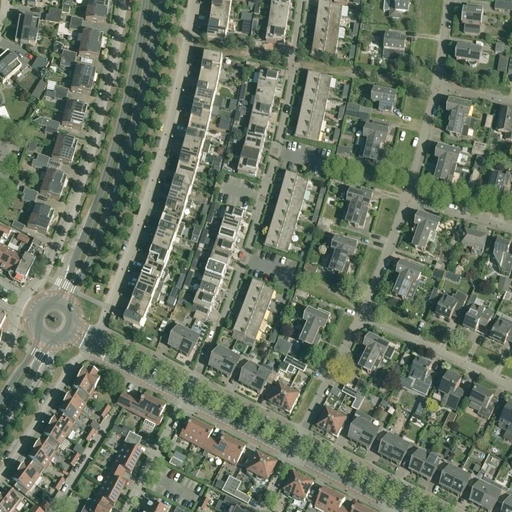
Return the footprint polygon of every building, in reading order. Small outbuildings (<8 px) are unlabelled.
[(103,0),(88,0),(87,9),(107,12),(109,1),(103,0)] [(290,0),(287,0),(272,0),(271,9),(289,12),(290,0)] [(384,0),(384,12),(390,12),(390,18),(402,19),(402,13),(409,14),(410,1),(403,1),(403,0),(384,0)] [(511,4),(496,2),(495,10),(511,12),(511,4)] [(213,3),(212,11),(210,11),(209,17),(229,20),(231,5),(213,3)] [(319,4),(318,15),(341,18),(343,7),(329,5),(319,4)] [(464,11),(462,25),(465,25),(465,30),(464,34),(480,36),(481,27),(482,27),(484,13),(482,13),(482,8),(467,6),(467,9),(468,9),(468,11),(464,11)] [(87,9),(85,21),(105,24),(107,12),(87,9)] [(289,12),(271,9),(270,20),(287,23),(289,12)] [(48,16),(60,18),(61,12),(49,10),(48,16)] [(318,15),(316,26),(340,29),(341,18),(318,15)] [(59,25),(60,23),(60,18),(48,16),(46,16),(45,22),(59,25)] [(210,23),(209,31),(227,34),(229,20),(209,17),(208,22),(210,23)] [(71,18),(70,24),(82,27),(83,21),(71,18)] [(19,19),(17,31),(37,34),(39,22),(19,19)] [(268,32),(286,34),(287,23),(270,20),(268,32)] [(70,24),(69,30),(81,33),(82,27),(70,24)] [(316,31),(315,37),(338,40),(340,29),(316,26),(316,31)] [(17,31),(14,43),(35,47),(37,34),(17,31)] [(208,41),(225,44),(227,34),(209,31),(208,41)] [(266,43),(284,46),(286,34),(268,32),(266,43)] [(83,33),(81,44),(101,48),(103,37),(83,33)] [(386,34),(384,50),(383,60),(403,63),(404,53),(406,41),(402,40),(402,36),(386,34)] [(315,37),(313,47),(336,50),(338,40),(315,37)] [(249,48),(262,50),(263,44),(250,42),(249,48)] [(81,44),(78,56),(98,60),(101,48),(81,44)] [(497,44),(495,52),(509,55),(510,47),(497,44)] [(456,61),(468,63),(468,65),(469,65),(470,67),(472,68),(475,67),(477,66),(478,64),(479,65),(481,52),(471,50),(472,48),(467,46),(467,47),(467,49),(459,48),(456,61)] [(311,58),(334,62),(336,50),(313,47),(311,58)] [(63,52),(62,58),(63,58),(63,59),(75,62),(76,55),(63,52)] [(7,53),(0,59),(0,63),(12,77),(19,70),(22,73),(29,67),(20,61),(17,64),(7,53)] [(223,59),(205,55),(203,65),(221,68),(223,59)] [(38,57),(35,63),(45,69),(49,64),(38,57)] [(508,59),(500,58),(497,73),(506,74),(508,59)] [(74,68),(75,62),(63,59),(62,65),(74,68)] [(0,63),(0,82),(2,85),(12,77),(0,63)] [(35,63),(31,68),(42,75),(45,69),(35,63)] [(258,72),(259,66),(247,63),(245,69),(258,72)] [(203,65),(201,74),(200,73),(199,79),(218,83),(221,68),(203,65)] [(76,68),(73,80),(93,84),(96,73),(76,68)] [(283,71),(280,83),(286,84),(289,72),(283,71)] [(270,76),(261,74),(261,76),(257,75),(255,85),(259,85),(276,89),(279,76),(271,74),(270,76)] [(332,79),(309,74),(306,86),(330,90),(332,79)] [(199,85),(197,93),(215,97),(218,83),(199,79),(198,84),(199,85)] [(73,80),(70,91),(90,96),(93,84),(73,80)] [(276,89),(259,85),(257,96),(274,100),(276,89)] [(306,86),(304,96),(327,101),(330,90),(306,86)] [(373,103),(381,105),(380,112),(392,114),(393,107),(394,107),(396,96),(392,95),(394,89),(376,86),(373,103)] [(55,87),(53,93),(55,94),(67,97),(69,91),(55,87)] [(197,95),(195,103),(213,106),(214,102),(215,97),(197,93),(197,95)] [(65,103),(67,97),(55,94),(54,100),(65,103)] [(254,107),(272,111),(274,100),(257,96),(254,107)] [(304,96),(302,107),(325,111),(327,101),(304,96)] [(229,110),(236,112),(237,108),(236,107),(237,101),(231,100),(229,110)] [(448,114),(453,115),(453,114),(469,118),(471,107),(450,102),(448,114)] [(67,103),(64,115),(84,120),(87,109),(67,103)] [(195,103),(193,112),(211,116),(213,106),(195,103)] [(348,105),(346,111),(371,116),(372,110),(348,105)] [(272,111),(254,107),(252,118),(269,122),(272,111)] [(302,107),(300,117),(323,122),(325,111),(302,107)] [(4,108),(2,108),(0,109),(0,118),(2,123),(10,120),(4,108)] [(345,117),(358,120),(370,122),(371,116),(346,111),(345,117)] [(511,113),(502,111),(500,122),(497,121),(496,131),(498,131),(498,133),(506,134),(505,141),(511,141),(511,113)] [(192,119),(191,120),(190,120),(188,126),(207,130),(209,126),(211,116),(193,112),(192,119)] [(344,115),(333,113),(339,115),(338,120),(343,121),(344,115)] [(460,137),(460,136),(467,138),(469,129),(473,130),(475,120),(468,118),(469,118),(453,114),(453,115),(448,135),(460,137)] [(64,115),(61,126),(81,131),(84,120),(64,115)] [(300,117),(298,128),(321,132),(323,122),(300,117)] [(485,129),(491,130),(493,118),(487,117),(485,129)] [(249,129),(267,133),(269,122),(252,118),(249,129)] [(231,122),(221,119),(219,129),(229,132),(231,122)] [(40,127),(46,128),(58,131),(60,124),(42,120),(40,127)] [(373,123),(372,129),(367,128),(365,140),(370,141),(370,140),(381,143),(385,144),(388,133),(387,133),(389,127),(373,123)] [(189,132),(187,140),(204,144),(207,130),(188,126),(187,131),(189,132)] [(56,137),(58,131),(46,128),(44,134),(56,137)] [(295,139),(318,144),(321,132),(298,128),(295,139)] [(267,133),(249,129),(247,140),(264,144),(267,133)] [(58,138),(55,149),(74,155),(77,144),(58,138)] [(186,142),(184,149),(207,155),(208,155),(211,146),(204,144),(187,140),(186,142)] [(264,144),(247,140),(244,151),(261,156),(264,144)] [(360,159),(365,160),(365,161),(376,163),(381,164),(383,156),(378,155),(381,143),(385,144),(381,143),(370,140),(370,141),(365,140),(360,159)] [(487,145),(474,143),(473,149),(485,152),(486,152),(487,145)] [(55,149),(51,160),(71,166),(74,155),(55,149)] [(184,149),(182,158),(199,163),(204,165),(207,155),(184,149)] [(439,149),(436,160),(441,161),(457,165),(460,154),(439,149)] [(485,157),(486,152),(485,152),(473,149),(472,155),(485,157)] [(261,156),(244,151),(241,162),(259,167),(261,156)] [(38,155),(36,162),(47,166),(49,159),(38,155)] [(337,155),(335,161),(348,164),(349,158),(337,155)] [(180,165),(179,167),(178,166),(176,172),(195,177),(197,172),(199,163),(182,158),(180,165)] [(215,168),(220,169),(222,161),(214,159),(212,167),(215,168)] [(441,161),(436,181),(447,184),(450,171),(454,172),(456,165),(457,165),(441,161),(436,160),(441,161)] [(31,167),(45,172),(47,166),(36,162),(33,161),(31,167)] [(238,173),(255,178),(259,167),(241,162),(238,173)] [(471,182),(477,184),(480,172),(474,170),(471,182)] [(47,172),(43,183),(63,190),(66,179),(47,172)] [(176,178),(174,186),(191,191),(195,177),(176,172),(174,177),(176,178)] [(505,179),(492,176),(488,195),(501,198),(504,186),(509,187),(511,176),(511,174),(506,173),(505,179)] [(309,180),(286,174),(284,185),(306,192),(309,180)] [(331,177),(330,183),(342,186),(344,180),(331,177)] [(43,183),(40,195),(59,201),(63,190),(43,183)] [(306,192),(284,185),(281,196),(303,202),(306,192)] [(173,188),(171,195),(188,201),(190,195),(191,191),(174,186),(173,188)] [(22,195),(24,196),(26,196),(36,200),(38,194),(25,189),(22,195)] [(351,193),(348,203),(348,204),(353,205),(364,208),(368,210),(372,199),(351,193)] [(171,195),(168,204),(185,210),(188,201),(171,195)] [(33,206),(36,200),(26,196),(24,196),(22,201),(33,206)] [(303,202),(281,196),(278,206),(300,213),(303,202)] [(365,221),(360,219),(364,208),(368,210),(364,208),(353,205),(348,204),(348,203),(348,204),(353,205),(347,225),(358,228),(358,227),(363,228),(365,221)] [(166,211),(165,213),(164,212),(162,218),(181,224),(183,218),(185,210),(168,204),(166,211)] [(35,206),(31,217),(50,225),(54,214),(35,206)] [(300,213),(278,206),(275,216),(297,223),(300,213)] [(228,210),(224,221),(241,227),(245,214),(237,212),(237,213),(228,210)] [(297,223),(275,216),(271,227),(294,233),(297,223)] [(419,216),(416,227),(420,228),(431,232),(436,234),(439,223),(419,216)] [(31,217),(27,228),(46,236),(50,225),(31,217)] [(176,238),(176,237),(181,239),(186,225),(181,224),(162,218),(159,217),(155,230),(176,238)] [(320,218),(318,224),(330,228),(332,222),(320,218)] [(194,227),(202,230),(204,225),(196,221),(194,227)] [(224,221),(221,232),(238,238),(241,227),(224,221)] [(14,222),(11,228),(22,233),(25,227),(14,222)] [(329,234),(330,228),(318,224),(316,230),(329,234)] [(294,233),(271,227),(268,237),(291,244),(294,233)] [(424,252),(428,242),(433,244),(436,236),(435,234),(436,234),(431,232),(420,228),(416,227),(420,229),(416,240),(412,238),(410,245),(414,246),(413,248),(424,252)] [(155,231),(159,232),(156,241),(173,247),(175,241),(176,238),(155,230),(155,231)] [(221,232),(217,243),(234,248),(238,238),(221,232)] [(460,236),(454,234),(450,246),(456,248),(460,236)] [(474,238),(465,236),(463,246),(473,249),(472,252),(482,254),(483,251),(483,252),(486,239),(474,236),(474,238)] [(265,248),(287,255),(291,244),(268,237),(265,248)] [(337,240),(334,247),(330,245),(328,250),(333,251),(337,253),(337,252),(348,256),(348,257),(353,258),(356,247),(358,243),(344,238),(343,242),(337,240)] [(39,249),(41,246),(42,244),(34,240),(24,259),(21,265),(34,272),(35,271),(37,268),(38,267),(39,266),(40,264),(41,263),(42,262),(42,260),(43,259),(44,257),(44,256),(44,254),(45,252),(39,249)] [(156,241),(153,250),(170,256),(173,247),(156,241)] [(497,242),(494,254),(492,255),(494,257),(493,259),(495,260),(502,272),(510,274),(511,266),(511,256),(510,256),(508,253),(510,245),(497,242)] [(217,243),(213,253),(230,259),(234,248),(217,243)] [(0,261),(0,268),(6,272),(15,254),(6,249),(0,261)] [(150,256),(150,258),(148,258),(146,263),(165,270),(167,263),(170,256),(153,250),(150,256)] [(331,272),(341,276),(342,276),(346,277),(349,269),(344,268),(348,257),(353,258),(348,257),(348,256),(337,252),(337,253),(333,251),(326,270),(331,272)] [(213,253),(210,264),(227,270),(230,259),(213,253)] [(8,277),(8,278),(9,278),(10,280),(11,281),(12,282),(21,265),(24,259),(15,254),(6,272),(10,274),(8,277)] [(144,268),(146,269),(143,277),(159,283),(163,285),(168,278),(169,271),(165,270),(146,263),(144,268)] [(437,263),(435,268),(447,273),(449,268),(437,263)] [(210,264),(206,274),(223,281),(227,270),(210,264)] [(31,273),(32,273),(34,272),(21,265),(12,282),(20,286),(28,271),(31,273)] [(303,271),(315,275),(317,270),(305,265),(303,271)] [(402,265),(398,275),(402,277),(413,281),(417,283),(421,272),(402,265)] [(443,283),(447,273),(435,268),(431,278),(443,283)] [(206,274),(202,285),(219,291),(223,281),(206,274)] [(398,275),(402,277),(394,296),(405,300),(413,281),(417,283),(413,281),(402,277),(398,275)] [(142,279),(139,286),(156,292),(159,286),(159,283),(143,277),(142,279)] [(510,289),(511,280),(506,279),(503,291),(509,293),(510,289)] [(275,290),(253,282),(249,293),(271,301),(275,290)] [(202,285),(198,296),(215,302),(219,291),(202,285)] [(139,286),(135,295),(152,302),(157,303),(160,294),(156,292),(139,286)] [(440,292),(434,289),(429,301),(434,304),(440,292)] [(307,301),(309,295),(297,291),(295,297),(307,301)] [(439,309),(436,315),(449,321),(455,309),(461,311),(468,297),(457,292),(455,297),(453,296),(451,301),(444,298),(441,304),(438,305),(439,309)] [(249,293),(245,303),(267,311),(271,301),(249,293)] [(293,297),(288,295),(282,293),(279,302),(284,305),(289,306),(293,297)] [(135,295),(132,303),(131,302),(128,307),(147,315),(150,308),(152,302),(135,295)] [(198,308),(196,314),(208,318),(210,313),(215,302),(198,296),(194,307),(198,308)] [(167,304),(174,307),(177,301),(169,298),(167,304)] [(244,306),(241,313),(263,321),(267,311),(245,303),(244,306)] [(285,318),(289,306),(284,305),(280,316),(285,318)] [(488,313),(473,306),(464,328),(475,333),(479,325),(486,329),(494,312),(489,310),(488,313)] [(141,329),(147,315),(128,307),(126,312),(128,313),(124,322),(141,329)] [(309,312),(305,323),(309,324),(320,329),(324,331),(329,320),(327,320),(329,316),(323,313),(321,317),(309,312)] [(241,313),(237,323),(259,331),(263,321),(241,313)] [(205,324),(208,318),(196,314),(194,319),(205,324)] [(281,328),(285,318),(280,316),(276,326),(281,328)] [(498,323),(490,340),(504,346),(506,342),(507,339),(510,338),(511,338),(511,323),(500,318),(498,323)] [(168,324),(165,330),(169,332),(170,330),(171,330),(174,324),(169,322),(168,324)] [(170,348),(180,353),(189,334),(180,329),(181,325),(176,322),(170,334),(175,337),(170,348)] [(234,334),(246,339),(255,342),(259,331),(237,323),(233,333),(234,334)] [(320,329),(324,331),(320,329),(309,324),(305,323),(309,325),(301,343),(312,348),(320,329)] [(277,338),(281,328),(276,326),(273,336),(277,338)] [(199,339),(189,334),(180,353),(190,358),(199,339)] [(244,344),(246,339),(234,334),(232,339),(244,344)] [(379,355),(384,358),(389,347),(370,338),(365,348),(369,350),(380,355),(379,355)] [(277,345),(274,351),(285,357),(288,351),(277,345)] [(357,365),(361,367),(360,369),(370,374),(379,356),(384,358),(379,355),(380,355),(369,350),(365,348),(369,350),(364,361),(360,359),(357,365)] [(210,369),(220,374),(230,355),(220,350),(210,369)] [(236,368),(241,371),(247,359),(242,356),(240,360),(230,355),(220,374),(230,379),(236,368)] [(411,358),(405,355),(400,367),(405,369),(411,358)] [(286,375),(290,366),(293,360),(287,357),(280,372),(286,375)] [(241,384),(251,389),(260,371),(251,366),(252,362),(247,359),(241,371),(246,373),(241,384)] [(307,368),(293,360),(290,366),(304,374),(307,368)] [(425,360),(422,362),(417,360),(414,368),(410,368),(408,374),(410,376),(410,378),(417,381),(412,391),(426,397),(432,382),(426,379),(431,366),(430,366),(430,362),(425,360)] [(403,370),(395,365),(391,372),(400,376),(403,370)] [(82,371),(77,380),(94,390),(99,381),(95,379),(97,375),(88,370),(86,374),(82,371)] [(266,384),(272,386),(278,375),(272,372),(270,376),(260,371),(251,389),(261,395),(266,384)] [(461,381),(449,374),(439,394),(446,397),(442,405),(456,412),(462,399),(454,395),(461,381)] [(77,392),(75,395),(87,402),(89,399),(94,390),(77,380),(72,389),(77,392)] [(270,404),(280,409),(291,387),(290,387),(287,386),(284,385),(282,384),(281,384),(281,387),(279,386),(270,404)] [(357,386),(354,392),(359,395),(365,398),(368,392),(357,386)] [(298,396),(300,394),(299,393),(298,392),(296,391),(294,389),(291,387),(280,409),(290,414),(299,396),(298,396)] [(342,393),(356,401),(359,395),(354,392),(345,387),(342,393)] [(493,397),(477,388),(470,402),(472,403),(469,409),(479,414),(478,416),(488,421),(495,409),(488,406),(493,397)] [(116,405),(123,408),(129,397),(122,394),(116,405)] [(68,395),(63,404),(80,414),(85,405),(87,402),(75,395),(73,398),(68,395)] [(358,412),(365,398),(359,395),(356,401),(352,409),(358,412)] [(123,408),(145,420),(154,402),(153,402),(152,399),(150,398),(148,399),(143,397),(141,403),(129,397),(123,408)] [(153,430),(155,425),(158,427),(163,418),(160,416),(165,408),(161,406),(160,403),(158,402),(155,403),(154,402),(145,420),(146,420),(143,425),(153,430)] [(63,415),(61,419),(73,426),(75,423),(80,414),(63,404),(58,412),(63,415)] [(390,404),(380,415),(390,425),(401,415),(390,404)] [(500,424),(499,426),(499,428),(507,433),(503,439),(511,443),(511,406),(510,405),(506,411),(505,411),(503,412),(501,415),(502,417),(503,417),(500,423),(500,424)] [(317,428),(327,433),(338,412),(335,410),(332,409),(329,409),(328,408),(328,411),(326,410),(317,428)] [(417,409),(414,416),(421,419),(425,413),(417,409)] [(345,420),(347,418),(346,417),(345,416),(344,415),(341,413),(338,412),(327,433),(337,438),(346,420),(345,420)] [(349,440),(359,445),(369,427),(359,422),(361,418),(356,415),(350,427),(355,429),(349,440)] [(65,438),(68,440),(73,432),(76,434),(79,430),(73,426),(61,419),(59,422),(54,419),(48,427),(65,438)] [(179,437),(192,444),(201,427),(191,421),(186,430),(184,428),(179,437)] [(48,439),(46,442),(57,450),(65,438),(48,427),(43,436),(48,439)] [(192,444),(203,450),(208,453),(215,441),(209,438),(212,432),(201,427),(192,444)] [(379,432),(369,427),(359,445),(369,451),(375,440),(380,442),(386,431),(381,428),(379,432)] [(380,456),(390,461),(399,443),(390,437),(392,434),(386,431),(380,442),(385,445),(380,456)] [(129,433),(126,439),(138,445),(141,439),(129,433)] [(208,453),(225,461),(234,443),(233,443),(232,440),(230,439),(227,440),(223,438),(220,444),(215,441),(208,453)] [(135,451),(138,445),(126,439),(118,455),(136,464),(141,454),(135,451)] [(61,453),(57,450),(46,442),(44,446),(39,442),(33,451),(50,462),(55,454),(59,457),(61,453)] [(235,444),(234,443),(225,461),(235,467),(244,449),(240,447),(240,444),(237,443),(235,444)] [(405,455),(411,458),(416,447),(411,444),(409,448),(399,443),(390,461),(400,466),(405,455)] [(73,451),(81,457),(85,450),(76,445),(73,451)] [(410,472),(420,477),(430,458),(420,453),(422,450),(416,447),(411,458),(416,461),(410,472)] [(33,462),(30,465),(42,473),(44,470),(50,462),(33,451),(28,459),(33,462)] [(247,473),(246,474),(248,476),(249,477),(252,479),(253,480),(254,481),(265,460),(255,454),(246,472),(247,473)] [(436,471),(441,474),(447,462),(441,460),(442,459),(432,454),(430,458),(420,477),(430,482),(436,471)] [(118,455),(110,471),(121,477),(124,472),(130,475),(136,464),(118,455)] [(441,487),(451,492),(460,474),(450,469),(452,465),(451,465),(454,459),(450,457),(447,462),(441,474),(446,476),(441,487)] [(169,465),(176,468),(179,462),(172,459),(169,465)] [(275,465),(265,460),(254,481),(257,482),(260,483),(263,484),(265,484),(265,482),(266,483),(275,465)] [(176,468),(182,472),(186,466),(179,462),(176,468)] [(23,465),(17,473),(33,485),(38,478),(42,473),(30,465),(28,469),(23,465)] [(110,471),(101,487),(119,496),(125,486),(119,483),(121,477),(110,471)] [(14,488),(25,496),(33,485),(17,473),(11,481),(16,485),(14,488)] [(285,492),(284,494),(285,495),(286,496),(287,497),(288,498),(290,499),(292,500),(303,479),(293,474),(284,492),(285,492)] [(466,487),(471,489),(477,478),(472,475),(470,479),(460,474),(451,492),(461,498),(466,487)] [(221,492),(227,495),(235,481),(229,478),(221,492)] [(471,503),(481,508),(491,490),(481,485),(483,481),(477,478),(471,489),(477,492),(471,503)] [(314,484),(303,479),(292,500),(295,502),(297,502),(300,503),(301,503),(303,504),(303,501),(304,502),(314,484)] [(227,495),(233,498),(236,492),(240,484),(235,481),(227,495)] [(491,511),(497,502),(502,505),(508,494),(502,491),(500,495),(502,489),(495,486),(492,491),(491,490),(481,508),(488,511),(491,511)] [(101,487),(94,500),(106,507),(108,504),(114,507),(119,496),(101,487)] [(23,499),(12,490),(10,494),(5,490),(0,496),(0,498),(15,510),(23,499)] [(315,508),(323,511),(326,511),(335,495),(333,495),(333,492),(331,491),(328,492),(324,490),(315,508)] [(250,499),(236,492),(233,498),(247,505),(250,499)] [(511,511),(511,496),(508,494),(502,505),(507,508),(504,511),(511,511)] [(336,496),(335,495),(326,511),(346,511),(348,510),(342,507),(345,501),(341,499),(340,496),(338,495),(336,496)] [(44,502),(51,507),(56,500),(49,496),(44,502)] [(239,511),(235,510),(238,504),(226,497),(223,503),(219,501),(214,510),(217,511),(239,511)] [(0,511),(13,511),(15,510),(0,498),(0,511)] [(110,511),(105,509),(106,507),(94,500),(88,511),(110,511)] [(149,501),(144,511),(146,511),(166,511),(167,511),(149,501)] [(40,508),(44,511),(48,506),(44,502),(40,508)]
